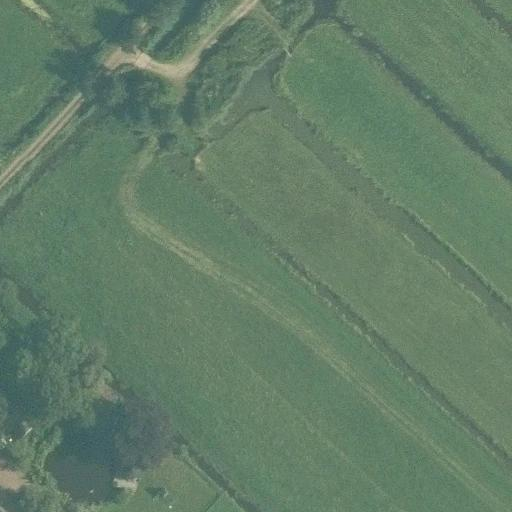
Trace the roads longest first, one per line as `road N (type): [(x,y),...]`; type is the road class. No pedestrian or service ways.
road 1 (track): [(0,181),(166,0)]
road 2 (track): [(259,0),(176,76),(123,46)]
road 3 (track): [(247,197),(175,128),(176,76)]
road 4 (track): [(351,104),(250,10)]
